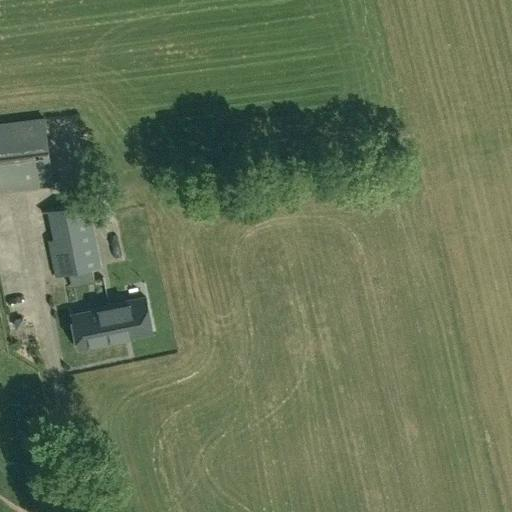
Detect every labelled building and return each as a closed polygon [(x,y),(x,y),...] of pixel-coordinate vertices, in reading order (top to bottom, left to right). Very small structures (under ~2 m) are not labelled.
[(0,192),(54,185),(45,118),(0,123),(0,192)] [(56,276),(69,273),(92,268),(101,266),(87,203),(48,211),(54,239),(49,241),(56,276)] [(13,215),(0,216),(0,240),(17,238),(13,215)] [(0,298),(28,295),(20,244),(0,247),(0,298)] [(72,315),(79,348),(124,339),(124,336),(153,330),(146,297),(92,308),(93,311),(72,315)] [(0,339),(0,359),(14,357),(20,380),(52,372),(40,326),(8,334),(9,337),(0,339)]
